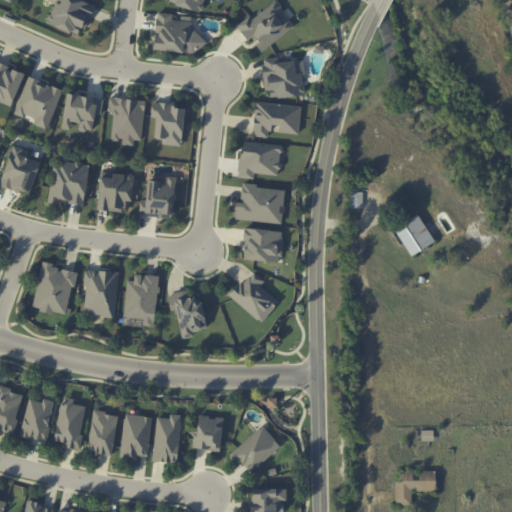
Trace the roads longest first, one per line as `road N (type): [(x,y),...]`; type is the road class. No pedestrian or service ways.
road 1 (residential): [(0,28),(68,57),(217,75),(198,248),(76,237),(0,216)]
road 2 (tertiary): [(380,0),(337,108),(317,216),(320,511)]
road 3 (residential): [(0,338),(128,373),(318,376)]
road 4 (residential): [(0,457),(78,479),(208,491)]
